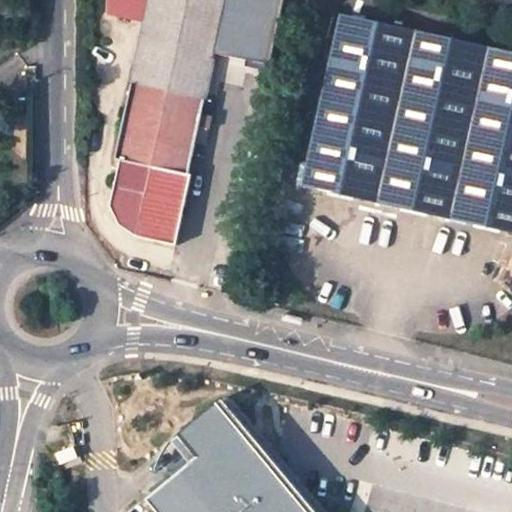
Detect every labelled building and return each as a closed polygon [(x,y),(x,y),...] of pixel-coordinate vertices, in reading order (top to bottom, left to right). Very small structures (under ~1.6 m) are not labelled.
[(126,13),(152,18),(156,0),(100,0),(100,2),(128,8),(126,13)] [(205,128),(209,113),(233,0),(156,0),(152,18),(124,160),(130,161),(195,175),(205,128)] [(511,56),(348,15),(307,184),(511,236),(511,56)] [(209,113),(205,128),(217,129),(220,115),(209,113)] [(195,175),(130,161),(119,206),(142,211),(185,220),(195,175)] [(179,245),(185,220),(142,211),(137,235),(179,245)] [(251,259),(240,256),(237,272),(248,274),(251,259)] [(288,466),(231,397),(183,437),(195,452),(145,493),(161,511),(326,511),(316,499),(288,466)]
